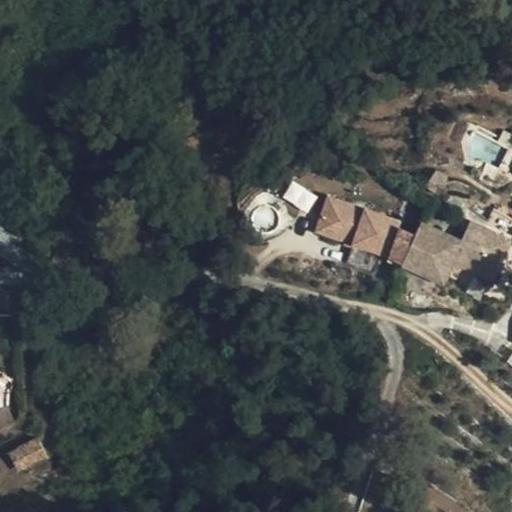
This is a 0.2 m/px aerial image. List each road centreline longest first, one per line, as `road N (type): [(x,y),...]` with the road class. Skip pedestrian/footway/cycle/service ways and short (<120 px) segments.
road 1 (track): [(0,277),(143,266),(354,308),(388,325),(398,350),(365,511)]
road 2 (unknown): [(398,350),(511,448)]
